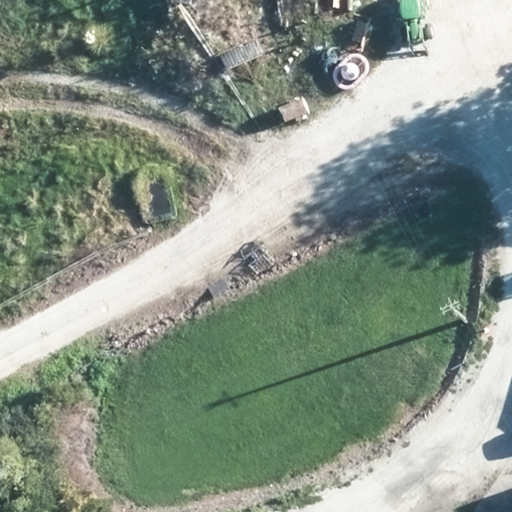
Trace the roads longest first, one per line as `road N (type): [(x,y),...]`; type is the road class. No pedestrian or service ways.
road 1 (track): [(385,511),(433,484),(495,417),(511,370)]
road 2 (track): [(511,181),(486,0)]
